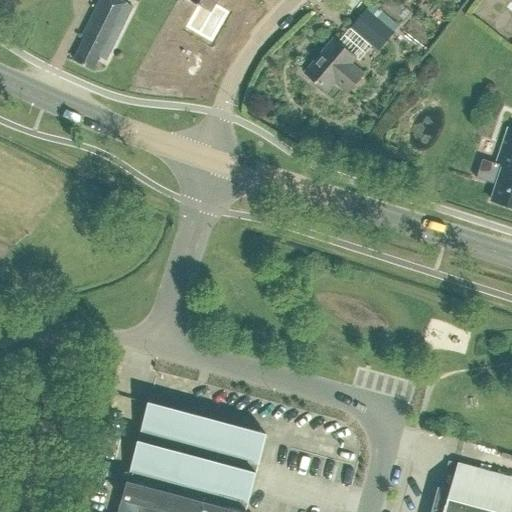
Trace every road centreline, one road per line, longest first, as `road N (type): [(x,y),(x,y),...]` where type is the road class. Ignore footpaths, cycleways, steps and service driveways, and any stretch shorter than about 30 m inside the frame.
road 1 (unclassified): [(159,347),(396,411),(368,511)]
road 2 (secondary): [(511,256),(212,159)]
road 3 (secondary): [(212,159),(0,76)]
road 4 (unclassified): [(159,347),(212,159)]
road 5 (track): [(60,327),(26,511)]
road 6 (unclassified): [(212,159),(238,65),(293,0)]
road 7 (unclassified): [(0,340),(66,327),(159,347)]
